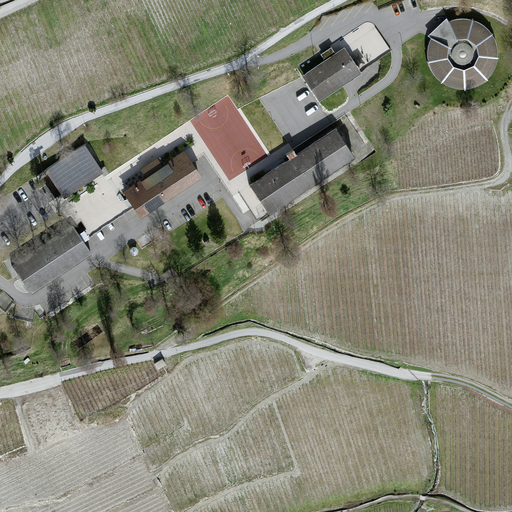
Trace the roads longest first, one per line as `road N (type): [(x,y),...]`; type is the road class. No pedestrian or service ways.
road 1 (track): [(0,392),(254,331),(403,374),(470,384),(511,405)]
road 2 (track): [(511,102),(501,178),(374,203),(154,354)]
road 3 (unclassified): [(0,185),(70,123),(229,67),(337,0)]
